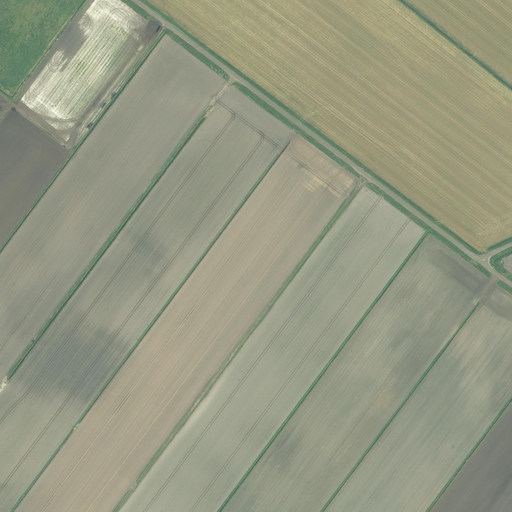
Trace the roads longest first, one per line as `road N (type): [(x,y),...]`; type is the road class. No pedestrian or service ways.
road 1 (unclassified): [(481,262),(134,0)]
road 2 (track): [(232,73),(0,382)]
